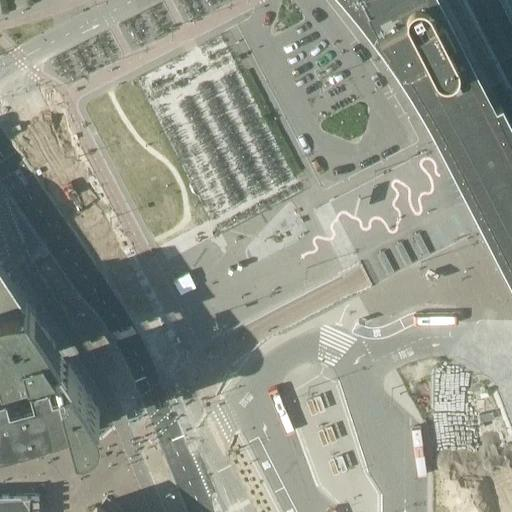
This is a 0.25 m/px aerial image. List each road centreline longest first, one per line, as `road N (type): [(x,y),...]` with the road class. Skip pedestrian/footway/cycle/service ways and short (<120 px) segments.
road 1 (secondary): [(202,511),(126,336),(0,149)]
road 2 (tertiary): [(0,75),(124,4)]
